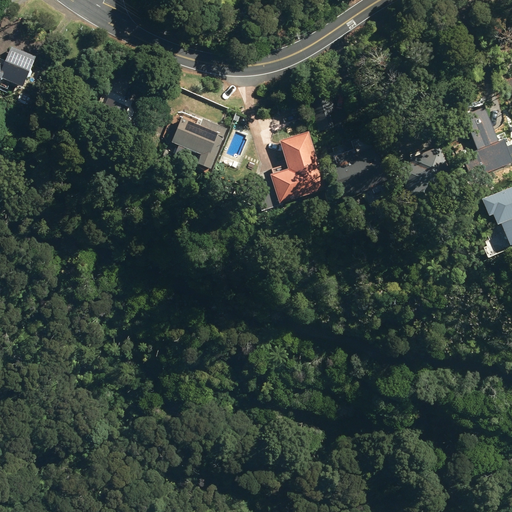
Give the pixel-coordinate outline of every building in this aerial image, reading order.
[(0,91),(6,94),(9,86),(17,90),(18,88),(20,89),(32,60),(8,49),(2,62),(0,61),(0,91)] [(308,99),(317,132),(332,128),(329,115),(334,114),(328,94),(308,99)] [(108,117),(121,124),(127,112),(114,106),(108,117)] [(492,174),(496,182),(506,178),(502,169),(511,164),(511,157),(506,141),(497,144),(483,109),(461,118),(476,153),(466,156),(476,180),(492,174)] [(196,164),(210,170),(225,130),(202,120),(200,127),(179,119),(170,143),(199,156),(196,164)] [(253,188),(260,213),(325,191),(307,133),(277,142),(286,172),(268,177),(270,183),(253,188)] [(221,156),(228,159),(231,150),(225,148),(221,156)] [(408,200),(453,182),(439,148),(407,161),(411,171),(399,176),(408,200)] [(328,167),(341,201),(367,191),(370,199),(375,200),(385,196),(380,184),(387,181),(374,149),(328,167)] [(499,227),(508,250),(511,248),(511,188),(484,200),(495,228),(499,227)]
